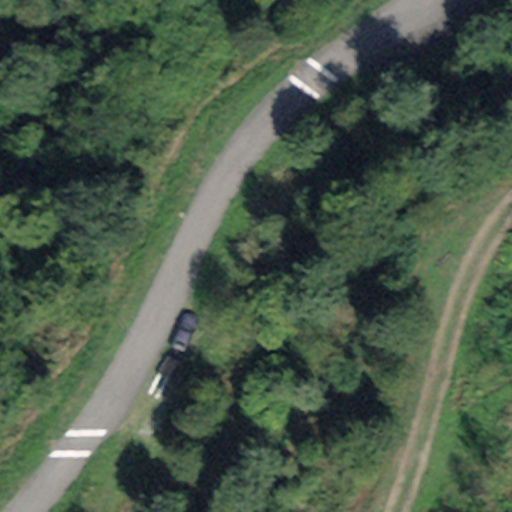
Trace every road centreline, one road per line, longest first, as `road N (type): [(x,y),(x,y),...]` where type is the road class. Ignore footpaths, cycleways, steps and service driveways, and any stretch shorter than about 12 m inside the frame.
road 1 (unclassified): [(23,511),(109,399),(204,213),(268,117),(361,42),(437,0)]
road 2 (track): [(398,511),(454,318),(480,258),(511,214)]
